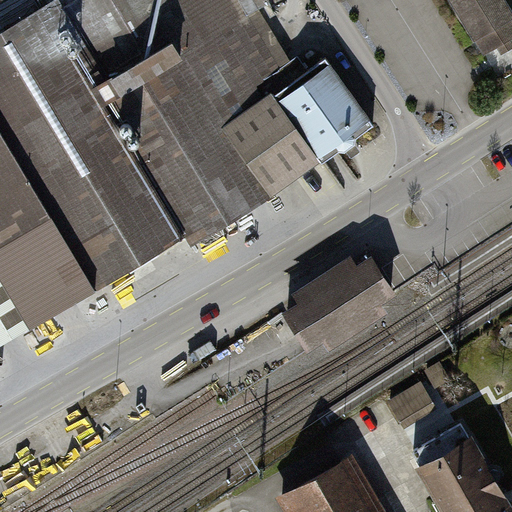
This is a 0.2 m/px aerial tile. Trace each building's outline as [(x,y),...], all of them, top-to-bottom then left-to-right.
[(62,0),(49,0),(0,30),(0,285),(24,326),(183,232),(189,243),(371,126),(325,58),(308,69),(299,55),(291,61),(261,12),(272,4),(269,0),(73,0),(65,5),(62,0)] [(511,14),(503,0),(443,0),(478,55),(511,33),(511,14)] [(359,250),(277,302),(309,354),(392,302),(359,250)] [(391,395),(407,424),(441,405),(425,377),(391,395)] [(511,511),(468,433),(412,464),(438,511),(511,511)] [(386,511),(351,452),(274,497),(282,511),(386,511)]
